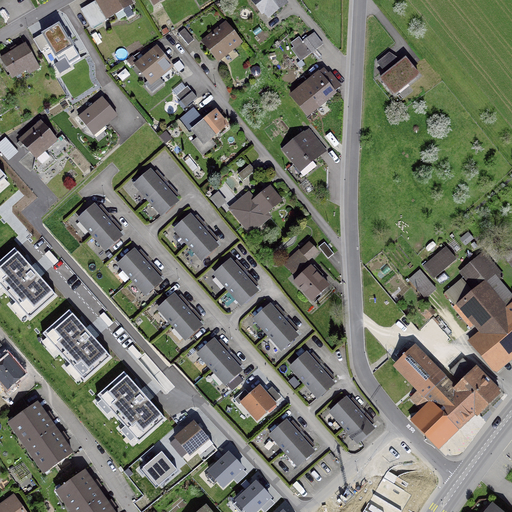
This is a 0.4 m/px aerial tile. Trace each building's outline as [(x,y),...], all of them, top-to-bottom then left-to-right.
[(98,0),(99,0),(82,10),(92,28),(114,15),(113,12),(129,2),(128,0),(98,0)] [(285,3),(282,0),(255,0),(255,1),(262,10),(265,8),(270,14),(285,3)] [(68,40),(59,24),(34,39),(41,52),(50,47),(58,62),(65,58),(69,65),(80,58),(69,39),(68,40)] [(239,42),(225,25),(205,41),(218,58),(239,42)] [(188,45),(194,40),(185,29),(179,33),(188,45)] [(292,43),(295,47),(292,49),(301,61),(323,44),(314,33),(302,42),(299,38),(292,43)] [(30,73),(39,67),(25,45),(1,59),(12,77),(27,69),(30,73)] [(145,59),(136,66),(149,81),(145,84),(152,92),(163,83),(158,77),(172,66),(159,50),(146,60),(145,59)] [(394,95),(418,75),(406,59),(399,65),(389,53),(378,63),(387,74),(381,79),(394,95)] [(304,85),(302,82),(298,85),(300,89),(291,95),(307,114),(340,87),(329,73),(327,75),(323,69),(304,85)] [(187,86),(176,96),(181,101),(178,103),(183,109),(197,98),(187,86)] [(117,115),(102,98),(79,117),(91,132),(102,124),(104,126),(117,115)] [(211,138),(226,125),(215,112),(203,122),(192,109),(179,119),(188,130),(190,128),(204,145),(212,139),(211,138)] [(25,147),(35,158),(56,140),(41,122),(17,143),(20,147),(25,147)] [(309,130),(284,149),(299,167),(308,160),(309,161),(312,161),(325,150),(309,130)] [(0,142),(0,151),(8,161),(18,152),(5,138),(0,142)] [(250,165),(238,174),(243,180),(255,171),(250,165)] [(150,172),(135,185),(149,200),(164,186),(157,180),(161,176),(157,171),(153,174),(150,172)] [(177,201),(174,199),(178,195),(174,190),(170,193),(164,186),(149,200),(162,215),(177,201)] [(244,198),(230,209),(247,229),(260,218),(263,222),(270,217),(267,213),(280,202),(269,188),(268,189),(265,186),(261,191),(262,193),(249,204),(244,198)] [(218,208),(225,203),(225,200),(220,193),(217,193),(211,198),(218,208)] [(93,234),(107,221),(101,214),(105,211),(100,205),(97,209),(94,206),(79,219),(93,234)] [(190,216),(175,230),(189,244),(204,231),(197,224),(201,221),(196,216),(193,219),(190,216)] [(117,225),(114,228),(107,221),(93,234),(106,249),(121,236),(118,233),(122,230),(117,225)] [(189,244),(202,259),(217,246),(214,243),(218,240),(213,235),(210,238),(204,231),(189,244)] [(334,254),(324,242),(319,247),(328,259),(334,254)] [(310,243),(286,265),(294,273),(317,251),(310,243)] [(433,278),(456,259),(446,248),(423,267),(433,278)] [(14,249),(0,261),(0,285),(30,319),(56,296),(14,249)] [(132,279),(147,266),(141,259),(145,256),(140,250),(137,254),(134,251),(119,264),(132,279)] [(503,256),(511,267),(511,253),(510,251),(503,256)] [(511,295),(497,279),(501,275),(484,254),(463,271),(478,289),(473,293),(464,282),(448,295),(457,307),(455,308),(471,327),(475,324),(482,332),(470,342),(489,365),(511,346),(511,295)] [(230,261),(215,274),(228,289),(243,276),(237,269),(241,266),(236,261),(233,264),(230,261)] [(146,294),(161,281),(158,278),(162,275),(157,269),(154,273),(147,266),(132,279),(146,294)] [(295,281),(313,301),(328,286),(310,267),(295,281)] [(253,279),(250,283),(243,276),(228,289),(242,304),(257,291),(254,288),(258,285),(253,279)] [(416,287),(425,298),(436,289),(427,278),(416,287)] [(172,324),(187,311),(181,304),(185,300),(180,295),(176,298),(174,296),(159,309),(172,324)] [(429,317),(434,312),(427,304),(422,310),(429,317)] [(255,319),(268,334),(283,321),(277,314),(281,311),(276,305),(273,309),(270,306),(255,319)] [(69,311),(43,334),(84,381),(111,358),(69,311)] [(197,314),(193,318),(187,311),(172,324),(186,339),(201,326),(198,323),(202,319),(197,314)] [(293,324),(289,328),(283,321),(268,334),(282,349),(297,336),(294,333),(298,330),(293,324)] [(199,354),(212,369),(227,356),(221,349),(225,345),(220,340),(216,343),(214,341),(199,354)] [(437,372),(415,348),(396,366),(419,390),(437,372)] [(306,354),(291,367),(305,382),(320,369),(313,362),(317,359),(312,353),(309,357),(306,354)] [(0,382),(2,381),(8,387),(22,374),(17,368),(4,354),(0,357),(0,382)] [(233,362),(227,356),(212,369),(226,384),(240,370),(238,368),(242,364),(237,359),(233,362)] [(499,389),(489,379),(485,382),(463,359),(450,372),(444,366),(437,372),(419,390),(411,398),(412,399),(413,398),(421,407),(430,400),(434,405),(456,427),(474,410),(477,413),(497,393),(495,392),(499,389)] [(318,397),(333,384),(330,381),(334,378),(329,372),(326,376),(320,369),(305,382),(318,397)] [(124,372),(97,396),(139,443),(165,419),(124,372)] [(259,387),(250,395),(245,389),(234,399),(239,405),(242,402),(257,420),(267,411),(269,413),(277,407),(259,387)] [(331,412),(344,427),(359,414),(353,407),(357,403),(352,398),(349,402),(346,399),(331,412)] [(53,429),(48,421),(54,417),(50,411),(44,416),(36,403),(11,421),(29,446),(53,429)] [(456,427),(434,405),(414,424),(436,446),(456,427)] [(366,421),(359,414),(344,427),(358,442),(373,429),(370,426),(374,422),(369,417),(366,421)] [(299,437),(293,430),(297,426),(292,421),(289,425),(286,422),(271,435),(285,450),(299,437)] [(213,444),(194,422),(175,439),(188,454),(196,447),(202,454),(213,444)] [(53,429),(29,446),(47,472),(71,454),(62,442),(68,438),(64,432),(58,436),(53,429)] [(299,437),(285,450),(298,465),(313,452),(310,449),(314,445),(309,440),(306,444),(299,437)] [(177,470),(162,452),(145,466),(161,484),(177,470)] [(243,469),(229,454),(209,472),(223,487),(243,469)] [(92,484),(83,471),(65,484),(64,483),(64,484),(64,485),(59,489),(75,511),(79,511),(101,497),(96,489),(103,485),(99,479),(92,484)] [(400,511),(411,494),(383,478),(363,511),(400,511)] [(254,511),(270,498),(256,483),(237,501),(247,511),(254,511)] [(24,511),(14,496),(0,506),(0,511),(24,511)] [(106,504),(101,497),(79,511),(111,511),(110,510),(117,505),(113,499),(106,504)]
